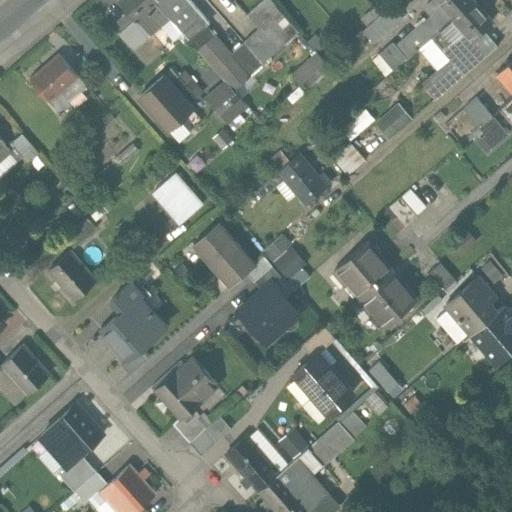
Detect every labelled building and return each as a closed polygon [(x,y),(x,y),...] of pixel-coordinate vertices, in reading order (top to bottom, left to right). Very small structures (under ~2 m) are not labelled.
[(152,42),(173,23),(151,0),(120,0),(116,3),(152,42)] [(186,0),(151,0),(173,23),(190,42),(209,24),(186,0)] [(235,0),(260,29),(279,49),(296,34),(265,0),(235,0)] [(387,0),(363,20),(369,27),(401,0),(387,0)] [(364,31),(374,44),(416,10),(412,5),(418,0),(401,0),(369,27),(364,31)] [(456,20),(438,0),(432,0),(425,6),(433,15),(445,29),(456,20)] [(438,0),(456,20),(477,2),(475,0),(438,0)] [(477,2),(456,20),(474,40),(484,32),(495,22),(477,2)] [(445,29),(433,15),(397,46),(395,44),(375,61),(390,78),(434,40),(445,29)] [(456,20),(445,29),(463,51),(474,40),(456,20)] [(235,52),(209,24),(190,42),(231,86),(234,89),(253,72),(235,52)] [(260,29),(235,52),(253,72),(279,49),(260,29)] [(451,59),(466,75),(488,55),(474,40),(463,51),(445,29),(434,40),(436,43),(451,59)] [(474,40),(488,55),(498,46),(484,32),(474,40)] [(451,59),(436,43),(427,51),(441,67),(451,59)] [(54,51),(22,80),(44,104),(76,76),(54,51)] [(293,75),(309,92),(333,71),(317,53),(293,75)] [(511,58),(496,72),(511,89),(511,58)] [(422,83),(437,100),(466,75),(451,59),(441,67),(422,83)] [(202,107),(170,71),(141,95),(173,132),(202,107)] [(229,124),(249,107),(231,86),(211,103),(229,124)] [(478,129),(494,116),(477,97),(461,110),(478,129)] [(402,102),(374,126),(388,142),(416,118),(402,102)] [(509,133),(494,116),(478,129),(469,136),(484,154),(509,133)] [(234,142),(224,131),(217,138),(227,149),(234,142)] [(10,150),(17,157),(29,146),(18,134),(10,142),(14,146),(10,150)] [(0,138),(0,173),(17,157),(10,150),(0,138)] [(349,144),(329,162),(346,181),(367,163),(349,144)] [(284,151),(268,166),(276,175),(277,173),(292,160),(284,151)] [(299,197),(306,206),(332,183),(323,173),(321,175),(301,152),(292,160),(277,173),(285,181),(299,197)] [(178,224),(202,202),(173,170),(149,191),(178,224)] [(264,200),(276,189),(285,181),(277,173),(276,175),(256,191),(264,200)] [(276,189),(289,205),(299,197),(285,181),(276,189)] [(392,210),(408,229),(429,211),(413,192),(392,210)] [(224,222),(193,250),(229,290),(247,273),(260,261),(224,222)] [(269,249),(271,251),(281,261),(292,250),(295,247),(284,235),(269,249)] [(69,246),(47,267),(81,305),(104,284),(69,246)] [(360,303),(393,274),(370,248),(336,277),(360,303)] [(271,251),(264,258),(274,268),(283,278),(296,291),(308,279),(301,271),(307,265),(292,250),(281,261),(271,251)] [(260,261),(247,273),(256,283),(274,268),(264,258),(260,261)] [(441,267),(429,277),(443,293),(455,284),(441,267)] [(283,278),(274,268),(256,283),(265,294),(278,282),(283,278)] [(393,274),(360,303),(383,330),(416,301),(393,274)] [(441,304),(466,335),(497,309),(489,300),(493,297),(476,276),(441,304)] [(306,313),(278,282),(265,294),(241,316),(269,346),(306,313)] [(139,296),(99,331),(127,364),(141,352),(167,329),(139,296)] [(497,309),(466,335),(491,365),(511,348),(511,317),(502,305),(497,309)] [(324,324),(308,335),(317,348),(333,336),(324,324)] [(1,369),(27,397),(51,374),(26,346),(4,366),(1,369)] [(141,352),(127,364),(123,368),(128,374),(147,358),(141,352)] [(294,376),(331,418),(355,396),(318,354),(294,376)] [(168,408),(181,422),(198,406),(218,388),(193,361),(185,368),(181,363),(151,390),(161,401),(158,404),(164,411),(168,408)] [(0,387),(17,406),(27,397),(1,369),(0,369),(0,387)] [(63,435),(81,455),(104,434),(77,403),(39,438),(48,449),(63,435)] [(198,406),(181,422),(176,427),(202,455),(232,427),(222,417),(215,424),(198,406)] [(305,450),(299,456),(315,475),(360,434),(357,431),(364,425),(350,410),(305,450)] [(252,430),(222,459),(242,480),(240,482),(247,488),(249,486),(258,495),(287,467),(269,447),(252,430)] [(287,430),(269,447),(287,467),(299,456),(305,450),(287,430)] [(299,456),(287,467),(329,511),(349,511),(315,475),(299,456)] [(83,487),(101,470),(91,459),(73,476),(83,487)] [(113,483),(100,495),(116,511),(133,511),(154,492),(130,467),(113,483)] [(329,511),(287,467),(258,495),(273,511),(329,511)] [(89,505),(100,495),(113,483),(101,470),(83,487),(77,492),(89,505)]
